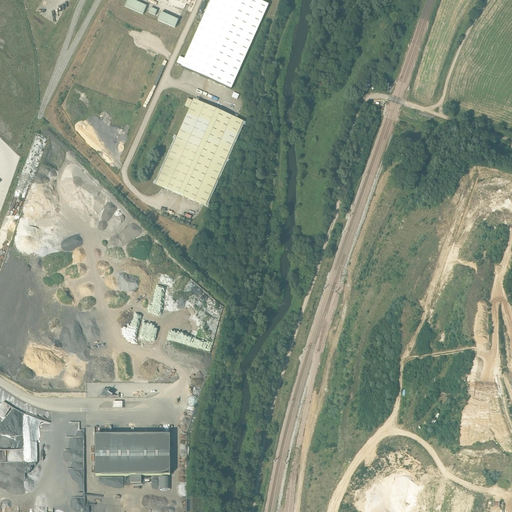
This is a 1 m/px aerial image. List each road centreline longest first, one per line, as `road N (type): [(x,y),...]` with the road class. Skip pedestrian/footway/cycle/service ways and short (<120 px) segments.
road 1 (track): [(254,511),(266,433),(365,101)]
road 2 (track): [(438,117),(413,194),(389,215),(320,383),(295,511)]
road 3 (unknown): [(167,405),(183,371),(122,336),(100,285)]
road 4 (track): [(438,117),(453,63),(489,0)]
road 5 (unknown): [(0,483),(29,491),(46,482),(55,454),(53,405)]
